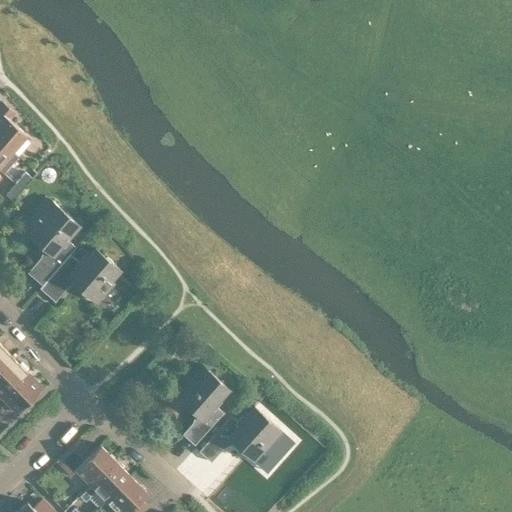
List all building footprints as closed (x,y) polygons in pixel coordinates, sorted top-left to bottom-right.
[(0,140),(11,151),(26,134),(7,118),(13,111),(2,102),(0,103),(0,140)] [(41,139),(35,146),(42,152),(48,145),(41,139)] [(0,169),(2,172),(16,155),(11,151),(0,140),(0,169)] [(15,183),(21,189),(32,177),(25,171),(15,183)] [(21,189),(15,183),(5,194),(12,200),(21,189)] [(38,288),(68,254),(74,247),(68,242),(68,236),(78,225),(47,199),(21,229),(44,249),(44,251),(26,273),(40,285),(38,288)] [(77,262),(68,254),(38,288),(53,302),(71,281),(95,302),(112,283),(109,280),(118,270),(94,248),(86,257),(84,255),(77,262)] [(0,363),(10,354),(0,344),(0,363)] [(0,393),(25,370),(10,354),(0,363),(0,393)] [(188,354),(162,384),(176,396),(195,414),(195,418),(181,434),(193,445),(222,413),(216,407),(220,402),(218,399),(227,389),(200,365),(188,354)] [(25,370),(0,393),(0,396),(15,412),(41,386),(25,370)] [(229,415),(197,451),(209,462),(229,440),(253,461),(266,472),(292,442),(280,431),(253,407),(243,417),(241,415),(236,421),(229,415)] [(74,469),(89,485),(114,461),(98,444),(90,452),(81,442),(58,464),(68,475),(74,469)] [(95,490),(104,500),(129,476),(114,461),(89,485),(83,490),(89,496),(95,490)] [(99,505),(97,507),(101,511),(140,511),(145,507),(137,498),(144,492),(129,476),(108,496),(104,500),(99,505)] [(83,490),(78,496),(84,501),(87,498),(89,496),(83,490)] [(14,511),(53,511),(40,498),(31,507),(25,501),(14,511)]
